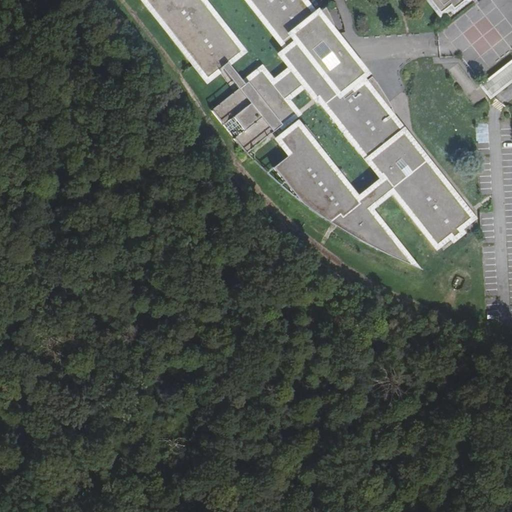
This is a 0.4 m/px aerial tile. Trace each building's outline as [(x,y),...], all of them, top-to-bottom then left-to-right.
[(143,0),(144,1),(144,0),(147,0),(152,5),(150,7),(179,43),(177,45),(189,61),(191,60),(203,51),(205,54),(194,63),(206,78),(240,50),(199,0),(263,0),(296,41),(287,49),(280,54),(291,68),(272,84),(260,70),(211,110),(220,122),(229,134),(245,153),(289,116),(278,102),(302,83),(315,97),(317,96),(330,85),(336,92),(323,103),(331,114),(328,117),(362,159),(364,156),(379,174),(380,173),(387,181),(358,204),(310,143),(316,139),(303,123),(285,138),(293,148),(271,166),(303,206),(316,216),(330,225),(340,218),(353,233),(349,236),(379,252),(392,242),(370,215),(369,216),(363,210),(365,208),(390,189),(435,245),(448,234),(451,238),(458,233),(455,229),(469,218),(401,132),(401,133),(384,113),(392,107),(382,91),(371,76),(359,86),(354,79),(357,76),(351,67),(345,72),(337,62),(336,49),(334,37),(330,21),(324,7),(313,15),(300,0),(143,0)] [(296,41),(263,0),(247,0),(287,49),(296,41)] [(429,0),(439,14),(450,6),(453,9),(464,1),(468,1),(471,0),(429,0)] [(351,67),(357,76),(363,72),(334,37),(336,49),(337,62),(345,72),(351,67)] [(203,51),(191,60),(194,63),(205,54),(203,51)] [(511,78),(511,61),(482,86),(490,96),(511,78)] [(330,85),(317,96),(323,103),(336,92),(330,85)] [(401,133),(401,132),(402,132),(398,122),(392,107),(384,113),(401,133)] [(330,225),(349,236),(353,233),(340,218),(330,225)] [(392,242),(379,252),(402,262),(405,258),(392,242)]
